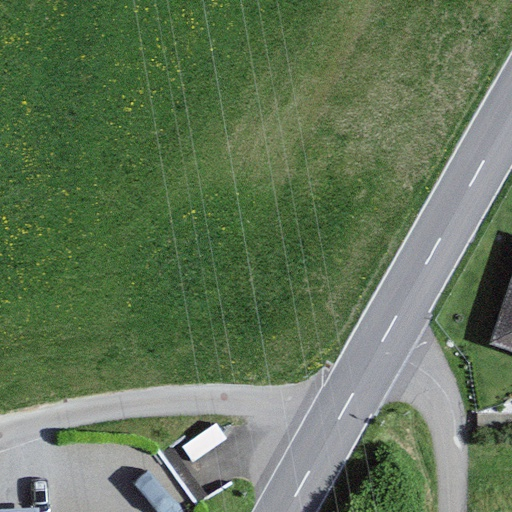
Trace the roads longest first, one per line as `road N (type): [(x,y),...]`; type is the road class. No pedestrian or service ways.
road 1 (residential): [(0,432),(61,415),(193,399),(283,404),(333,424)]
road 2 (secondary): [(511,108),(386,332)]
road 3 (unclassified): [(386,332),(428,380),(444,420),(451,511)]
